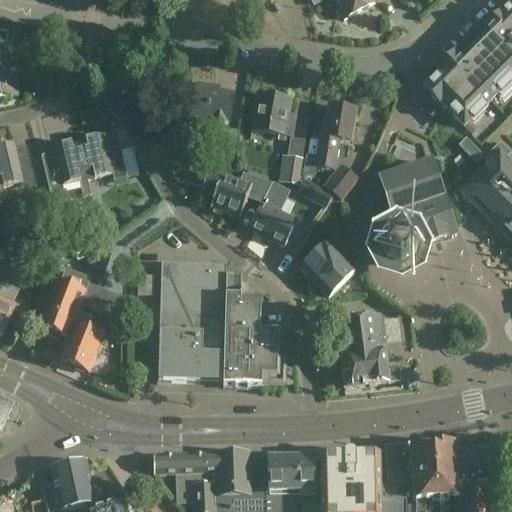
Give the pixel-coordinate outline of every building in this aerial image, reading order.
[(331,0),(344,22),(374,5),(371,0),(331,0)] [(464,130),(511,82),(511,6),(509,10),(511,12),(459,63),(455,59),(439,75),(442,77),(426,93),(464,130)] [(0,99),(16,97),(15,93),(18,92),(16,83),(14,83),(10,59),(0,60),(0,99)] [(225,134),(225,131),(226,123),(229,124),(233,97),(212,93),(211,89),(196,87),(191,118),(210,121),(208,132),(218,133),(225,134)] [(257,97),(251,133),(291,139),(293,125),(287,124),(288,117),(290,102),(257,97)] [(323,124),(317,162),(320,162),(329,164),(332,145),(340,147),(349,148),(355,113),(329,109),(326,125),(323,124)] [(225,134),(218,133),(213,166),(233,169),(239,133),(225,131),(225,134)] [(104,137),(78,143),(87,182),(125,174),(118,140),(105,143),(104,137)] [(484,159),(466,141),(458,148),(476,166),(484,159)] [(87,182),(78,143),(52,150),(53,155),(41,158),(49,191),(87,182)] [(320,162),(317,162),(316,161),(314,172),(334,176),(323,189),(341,203),(356,182),(339,169),(335,175),(340,147),(332,145),(329,164),(320,162)] [(511,170),(504,163),(510,157),(510,158),(511,157),(499,145),(484,161),(489,167),(463,193),(481,211),(480,211),(482,213),(497,228),(498,229),(511,243),(511,170)] [(0,149),(0,190),(34,182),(26,149),(14,151),(13,146),(0,149)] [(255,160),(279,161),(280,153),(256,151),(255,160)] [(289,159),(286,175),(285,185),(298,187),(302,161),(289,159)] [(393,219),(397,232),(411,236),(419,250),(456,237),(444,201),(442,202),(430,166),(380,183),(392,220),(393,219)] [(214,198),(210,210),(240,221),(247,202),(261,207),(271,186),(269,185),(242,176),(239,184),(208,173),(201,194),(214,198)] [(285,185),(286,175),(279,174),(278,184),(285,185)] [(272,187),(262,207),(249,232),(284,250),(297,225),(278,216),(290,192),(282,188),(272,187)] [(333,198),(333,197),(330,196),(318,189),(311,203),(326,210),(333,198)] [(127,228),(136,221),(131,212),(121,219),(127,228)] [(84,236),(97,240),(92,221),(80,224),(84,236)] [(397,232),(394,231),(381,237),(376,253),(384,268),(401,273),(415,265),(415,262),(414,260),(420,250),(419,250),(411,236),(397,232)] [(311,247),(286,273),(314,300),(339,273),(311,247)] [(20,252),(11,288),(27,292),(29,284),(31,269),(33,256),(20,252)] [(105,272),(111,256),(100,252),(94,268),(105,272)] [(222,386),(225,278),(225,268),(161,266),(158,384),(222,386)] [(49,281),(38,311),(46,314),(40,329),(48,332),(46,337),(57,341),(59,336),(68,340),(78,316),(76,315),(79,308),(87,287),(88,282),(66,274),(61,287),(49,281)] [(489,275),(483,282),(500,299),(507,291),(489,275)] [(153,278),(138,278),(138,298),(153,298),(153,278)] [(240,279),(225,278),(222,386),(222,391),(260,392),(261,387),(284,388),(286,335),(262,334),(262,300),(240,300),(240,279)] [(0,304),(0,340),(13,311),(0,304)] [(71,341),(62,364),(88,374),(89,373),(99,376),(105,361),(95,357),(102,339),(87,333),(92,321),(78,315),(73,328),(68,340),(71,341)] [(380,317),(336,323),(341,357),(384,351),(380,317)] [(387,370),(384,351),(341,357),(345,392),(389,387),(389,386),(400,384),(398,369),(387,370)] [(0,400),(0,430),(1,431),(8,415),(12,406),(0,400)] [(415,484),(412,452),(412,448),(385,451),(388,487),(399,486),(399,495),(408,495),(407,490),(408,490),(408,485),(415,484)] [(456,449),(412,452),(415,484),(408,485),(408,490),(407,490),(408,495),(412,494),(415,493),(415,511),(447,511),(447,505),(446,505),(446,501),(453,500),(458,500),(456,454),(456,449)] [(458,500),(453,500),(453,511),(495,511),(492,452),(456,454),(458,500)] [(216,457),(217,477),(218,498),(216,498),(215,511),(263,511),(263,496),(251,496),(249,456),(216,457)] [(217,477),(216,457),(154,460),(155,479),(176,478),(217,477)] [(400,511),(401,507),(379,508),(379,479),(379,459),(320,461),(321,508),(304,509),(301,511),(400,511)] [(269,495),(277,495),(300,494),(315,493),(314,461),(268,463),(269,495)] [(69,511),(95,507),(90,482),(86,465),(50,473),(53,484),(41,487),(45,503),(56,501),(58,511),(69,511)] [(218,498),(217,477),(176,478),(177,507),(194,506),(193,511),(215,511),(216,498),(218,498)] [(300,494),(277,495),(278,507),(265,507),(265,511),(296,511),(296,506),(300,506),(300,494)]
